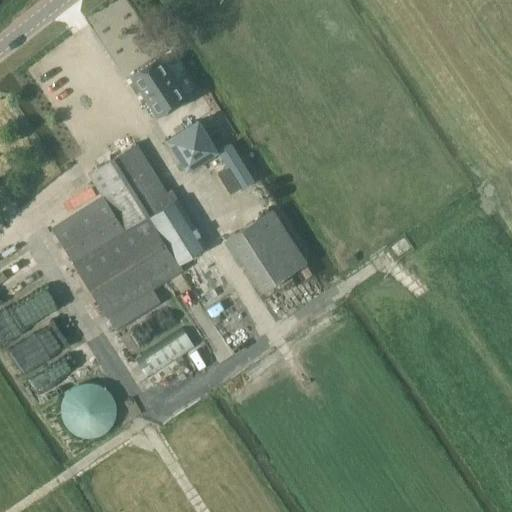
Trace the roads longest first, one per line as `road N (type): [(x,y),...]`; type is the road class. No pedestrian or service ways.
road 1 (track): [(146,422),(16,212),(132,123),(270,334),(385,259),(428,296)]
road 2 (track): [(11,511),(146,422),(204,511)]
road 3 (track): [(132,123),(63,1)]
road 4 (track): [(385,259),(497,181)]
